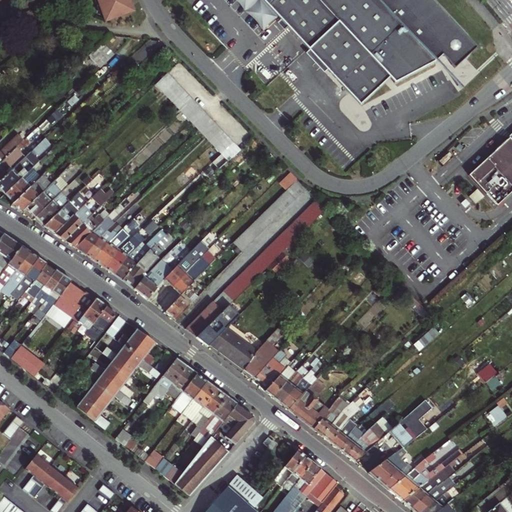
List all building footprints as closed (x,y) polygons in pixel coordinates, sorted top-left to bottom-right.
[(130,6),(129,6),(126,0),(116,0),(99,6),(105,23),(133,13),(130,6)] [(261,0),(254,0),(262,8),(266,5),(261,0)] [(442,55),(455,69),(476,48),(430,0),(261,0),(266,5),(309,50),(327,70),(360,105),(390,78),(394,84),(435,62),(442,55)] [(108,36),(76,32),(93,50),(108,36)] [(101,43),(88,56),(99,68),(113,55),(101,43)] [(327,70),(309,50),(305,53),(323,73),(327,70)] [(179,62),(170,53),(166,57),(174,66),(179,62)] [(163,95),(175,83),(166,74),(154,85),(163,95)] [(172,104),(184,92),(175,83),(163,95),(172,104)] [(180,113),(193,101),(184,92),(172,104),(180,113)] [(189,122),(201,110),(193,101),(180,113),(189,122)] [(62,115),(57,109),(50,115),(56,121),(62,115)] [(198,131),(210,119),(201,110),(189,122),(198,131)] [(205,138),(217,127),(210,119),(198,131),(205,138)] [(49,124),(45,120),(38,127),(42,131),(49,124)] [(212,145),(224,134),(217,127),(205,138),(212,145)] [(51,133),(45,138),(50,145),(57,139),(51,133)] [(221,154),(233,143),(224,134),(212,145),(221,154)] [(0,162),(18,145),(23,141),(17,135),(0,151),(0,162)] [(509,138),(468,176),(496,206),(511,191),(511,135),(511,136),(509,138)] [(0,190),(4,195),(32,168),(39,162),(35,158),(50,145),(45,138),(30,152),(12,169),(0,181),(0,190)] [(31,143),(26,138),(21,144),(25,148),(31,143)] [(227,161),(240,150),(233,143),(221,154),(227,161)] [(0,162),(0,181),(12,169),(10,166),(22,155),(19,151),(22,148),(18,145),(0,162)] [(248,151),(243,155),(245,157),(246,157),(255,149),(251,145),(246,149),(248,151)] [(246,157),(245,157),(236,167),(238,169),(249,160),(246,157)] [(221,168),(215,161),(204,172),(209,179),(221,168)] [(69,166),(65,162),(59,169),(63,173),(69,166)] [(199,175),(190,165),(183,173),(191,182),(199,175)] [(136,184),(149,174),(143,166),(130,177),(136,184)] [(12,203),(39,177),(32,168),(4,195),(12,203)] [(25,209),(56,179),(52,175),(47,179),(42,174),(39,177),(12,203),(10,206),(22,213),(25,209)] [(92,180),(87,176),(81,181),(85,186),(92,180)] [(34,218),(60,193),(68,186),(59,177),(56,179),(25,209),(34,218)] [(292,185),(300,194),(305,190),(297,181),(292,185)] [(287,190),(295,199),(300,194),(292,185),(287,190)] [(99,190),(91,198),(100,207),(112,195),(108,190),(104,194),(99,190)] [(282,195),(291,204),(295,199),(287,190),(282,195)] [(483,197),(476,190),(469,197),(476,204),(483,197)] [(43,227),(69,202),(60,193),(34,218),(43,227)] [(81,199),(77,194),(73,198),(77,203),(81,199)] [(277,200),(286,209),(291,204),(282,195),(277,200)] [(54,234),(83,206),(85,203),(81,199),(77,203),(73,198),(69,202),(43,227),(54,234)] [(126,199),(115,210),(118,214),(129,203),(126,199)] [(272,205),(281,213),(286,209),(277,200),(272,205)] [(325,210),(316,200),(311,205),(320,215),(325,210)] [(267,209),(276,218),(281,213),(272,205),(267,209)] [(320,215),(311,205),(307,210),(316,219),(320,215)] [(65,241),(82,224),(87,220),(92,215),(83,206),(54,234),(65,241)] [(262,214),(271,223),(276,218),(267,209),(262,214)] [(75,248),(107,217),(109,215),(104,210),(90,223),(85,227),(82,224),(65,241),(75,248)] [(316,219),(307,210),(302,214),(311,224),(316,219)] [(134,217),(130,212),(120,221),(125,226),(134,217)] [(257,219),(266,228),(271,223),(262,214),(257,219)] [(311,224),(302,214),(297,219),(307,228),(311,224)] [(99,237),(106,231),(106,230),(105,229),(112,222),(107,217),(75,248),(85,255),(99,237)] [(252,224),(261,232),(266,228),(257,219),(252,224)] [(307,228),(297,219),(293,223),(302,233),(307,228)] [(113,224),(112,222),(105,229),(106,230),(113,224)] [(148,234),(156,226),(152,222),(144,230),(148,234)] [(302,233),(293,223),(288,228),(297,237),(299,236),(302,233)] [(247,228),(256,237),(261,232),(252,224),(247,228)] [(99,237),(85,255),(94,261),(109,243),(122,229),(117,226),(111,232),(113,233),(112,235),(110,233),(106,231),(99,237)] [(243,233),(251,242),(256,237),(247,228),(243,233)] [(297,237),(288,228),(283,233),(293,242),(297,237)] [(105,268),(119,250),(116,249),(129,236),(122,229),(109,243),(94,261),(105,268)] [(149,250),(158,242),(166,235),(161,230),(145,246),(144,246),(141,249),(138,246),(127,256),(114,274),(123,280),(149,250)] [(127,256),(138,246),(145,240),(138,232),(119,250),(105,268),(114,274),(127,256)] [(238,238),(246,247),(251,242),(243,233),(238,238)] [(293,242),(283,233),(279,237),(288,247),(293,242)] [(0,237),(0,266),(4,269),(21,247),(2,234),(0,237)] [(173,242),(166,235),(158,242),(163,247),(165,250),(173,242)] [(279,276),(292,263),(286,257),(303,240),(299,236),(297,237),(293,242),(288,247),(283,251),(279,256),(274,260),(270,265),(268,266),(279,276)] [(288,247),(279,237),(274,242),(283,251),(288,247)] [(238,238),(233,243),(241,252),(246,247),(238,238)] [(134,289),(143,277),(141,276),(144,272),(158,257),(155,255),(158,252),(163,247),(158,242),(149,250),(123,280),(134,289)] [(172,287),(206,252),(208,250),(200,242),(177,265),(172,270),(163,279),(164,279),(172,287)] [(283,251),(274,242),(269,246),(279,256),(283,251)] [(279,256),(269,246),(265,251),(274,260),(279,256)] [(0,274),(0,291),(3,287),(29,253),(21,247),(4,269),(0,274)] [(274,260),(265,251),(260,255),(270,265),(274,260)] [(194,281),(214,261),(206,252),(172,287),(180,296),(182,293),(194,281)] [(315,260),(307,252),(301,259),(308,266),(315,260)] [(3,287),(0,291),(8,297),(10,295),(37,258),(29,253),(3,287)] [(270,265),(260,255),(256,260),(265,269),(268,266),(270,265)] [(33,282),(45,266),(46,264),(37,258),(10,295),(17,301),(33,282)] [(134,289),(147,300),(164,279),(163,279),(172,270),(162,259),(146,275),(143,277),(134,289)] [(265,269),(256,260),(251,265),(260,274),(265,269)] [(260,274),(251,265),(246,269),(256,279),(260,274)] [(31,303),(54,272),(45,266),(33,282),(17,301),(19,303),(24,298),(31,303)] [(256,279),(246,269),(242,274),(251,283),(256,279)] [(44,300),(63,276),(55,271),(54,272),(31,303),(35,306),(41,298),(44,300)] [(365,277),(361,272),(355,278),(360,283),(365,277)] [(251,283),(242,274),(237,278),(246,288),(251,283)] [(53,305),(70,282),(71,281),(63,276),(44,300),(48,303),(42,311),(38,308),(33,314),(41,320),(45,314),(53,305)] [(246,288),(237,278),(232,283),(242,292),(246,288)] [(95,299),(85,291),(84,292),(70,282),(53,305),(77,322),(95,299)] [(242,292),(232,283),(228,287),(237,297),(242,292)] [(237,297),(228,287),(223,292),(232,301),(237,297)] [(232,301),(223,292),(213,302),(222,312),(228,305),(232,301)] [(193,302),(182,293),(180,296),(178,298),(189,306),(193,302)] [(427,314),(411,296),(405,302),(421,320),(427,314)] [(189,306),(178,298),(164,312),(174,321),(189,306)] [(88,330),(106,307),(95,299),(77,322),(88,330)] [(222,312),(213,302),(185,329),(196,338),(222,312)] [(239,316),(228,305),(222,312),(196,338),(207,347),(210,345),(226,329),(239,316)] [(116,314),(106,307),(88,330),(85,334),(95,342),(116,314)] [(125,321),(118,316),(105,333),(112,338),(114,335),(125,321)] [(286,329),(281,325),(268,338),(257,352),(243,370),(255,379),(278,352),(271,346),(286,329)] [(439,334),(433,328),(414,345),(419,352),(439,334)] [(243,370),(257,352),(226,329),(210,345),(243,370)] [(133,353),(146,337),(137,330),(129,340),(121,334),(118,339),(117,341),(124,347),(133,353)] [(155,343),(146,337),(133,353),(149,365),(154,359),(147,354),(155,343)] [(405,340),(401,343),(407,350),(411,347),(405,340)] [(45,365),(21,346),(11,358),(36,377),(45,365)] [(133,353),(124,347),(117,355),(107,347),(102,354),(112,362),(121,369),(133,353)] [(286,368),(288,366),(290,363),(285,358),(286,356),(280,350),(278,352),(255,379),(267,388),(286,368)] [(173,357),(167,352),(153,369),(157,371),(160,374),(173,357)] [(149,365),(133,353),(121,369),(130,376),(138,365),(148,373),(149,371),(152,368),(149,365)] [(313,368),(317,364),(319,361),(316,358),(310,365),(313,368)] [(158,391),(163,396),(166,392),(186,367),(175,359),(143,401),(148,405),(155,395),(158,391)] [(121,369),(112,362),(104,371),(94,363),(90,368),(110,384),(121,369)] [(479,378),(480,377),(485,373),(475,363),(469,368),(479,378)] [(313,368),(304,377),(307,380),(320,367),(317,364),(313,368)] [(110,384),(90,368),(87,366),(85,370),(84,371),(97,381),(88,393),(97,400),(110,384)] [(286,368),(293,374),(295,372),(288,366),(286,368)] [(186,367),(166,392),(176,400),(196,374),(186,367)] [(491,367),(485,373),(490,379),(497,373),(491,367)] [(264,391),(273,398),(293,374),(286,368),(267,388),(264,391)] [(130,376),(121,369),(110,384),(128,398),(133,393),(123,385),(130,376)] [(273,398),(280,404),(302,379),(303,378),(296,372),(295,372),(293,374),(273,398)] [(490,379),(485,373),(480,377),(486,383),(490,379)] [(176,400),(174,402),(184,410),(206,382),(196,374),(176,400)] [(500,385),(495,378),(486,384),(491,391),(500,385)] [(304,391),(309,387),(311,386),(305,382),(302,379),(280,404),(288,410),(304,391)] [(311,386),(309,387),(319,394),(325,386),(317,380),(311,386)] [(184,410),(182,412),(192,420),(216,389),(206,382),(184,410)] [(110,384),(97,400),(106,407),(114,396),(124,404),(128,398),(110,384)] [(328,410),(316,401),(320,396),(319,394),(309,387),(304,391),(288,410),(313,430),(328,410)] [(191,434),(195,437),(199,433),(226,397),(216,389),(192,420),(191,422),(197,426),(191,434)] [(74,397),(69,393),(64,399),(72,405),(76,402),(72,399),(74,397)] [(97,400),(88,393),(76,408),(85,416),(97,400)] [(316,401),(328,410),(332,405),(320,396),(316,401)] [(342,427),(349,418),(365,405),(363,403),(357,396),(350,403),(346,406),(341,411),(321,436),(330,443),(342,427)] [(340,396),(337,399),(346,406),(350,403),(340,396)] [(226,397),(199,433),(208,440),(211,437),(223,421),(236,405),(226,397)] [(363,403),(365,405),(371,399),(369,397),(363,403)] [(313,430),(321,436),(341,411),(346,406),(337,399),(334,403),(336,405),(334,407),(332,405),(328,410),(313,430)] [(106,407),(97,400),(85,416),(104,431),(109,424),(99,416),(106,407)] [(429,406),(425,401),(412,412),(414,415),(421,409),(423,412),(429,406)] [(184,410),(174,402),(171,406),(181,414),(182,412),(184,410)] [(0,421),(3,418),(5,416),(9,411),(0,403),(0,421)] [(236,405),(223,421),(232,428),(224,437),(235,445),(254,424),(254,418),(236,405)] [(372,412),(368,416),(371,419),(383,409),(380,406),(372,412)] [(485,416),(489,421),(501,411),(498,406),(485,416)] [(425,431),(428,428),(430,427),(421,417),(425,414),(423,412),(421,409),(414,415),(412,412),(410,414),(425,431)] [(491,425),(495,422),(497,424),(506,417),(501,411),(489,421),(491,425)] [(389,432),(402,448),(425,431),(410,414),(392,429),(389,432)] [(12,422),(20,428),(23,423),(16,417),(12,422)] [(386,435),(389,432),(392,429),(382,417),(376,423),(386,435)] [(355,427),(357,425),(349,418),(342,427),(330,443),(338,449),(354,429),(355,427)] [(2,434),(10,440),(20,428),(12,422),(2,434)] [(365,434),(345,455),(354,462),(386,435),(376,423),(365,434)] [(430,427),(428,428),(432,432),(439,427),(435,423),(430,427)] [(345,455),(365,434),(355,427),(354,429),(338,449),(345,455)] [(131,436),(122,428),(114,438),(124,446),(131,436)] [(208,440),(199,433),(195,437),(193,441),(203,448),(208,440)] [(134,454),(138,448),(141,444),(132,436),(124,446),(134,454)] [(208,440),(203,448),(182,473),(174,485),(189,497),(228,453),(211,437),(208,440)] [(270,450),(275,444),(267,437),(262,443),(270,450)] [(144,462),(148,456),(138,448),(134,454),(144,462)] [(406,453),(402,449),(386,461),(374,469),(368,473),(382,485),(407,465),(401,460),(406,453)] [(163,458),(153,450),(148,456),(144,462),(154,470),(163,458)] [(462,454),(459,450),(429,474),(426,470),(394,495),(402,502),(440,472),(462,454)] [(267,488),(270,491),(276,484),(281,487),(282,486),(305,457),(297,451),(267,488)] [(388,490),(394,495),(426,470),(422,466),(426,463),(427,465),(437,457),(433,453),(424,460),(416,467),(412,470),(388,490)] [(370,462),(374,469),(386,461),(381,454),(370,462)] [(36,455),(25,470),(33,476),(22,489),(25,492),(28,494),(50,466),(36,455)] [(289,492),(312,464),(305,457),(282,486),(289,492)] [(413,464),(416,467),(424,460),(421,457),(413,464)] [(164,478),(173,466),(163,458),(154,470),(164,478)] [(307,498),(319,507),(337,484),(312,464),(289,492),(273,511),(287,511),(289,511),(290,511),(294,511),(295,511),(296,511),(307,498)] [(412,470),(407,465),(382,485),(388,490),(412,470)] [(63,477),(50,466),(28,494),(31,497),(34,499),(45,485),(52,491),(63,477)] [(182,473),(173,466),(164,478),(174,485),(182,473)] [(440,472),(402,502),(410,508),(446,480),(440,472)] [(236,476),(227,486),(253,508),(256,505),(262,498),(236,476)] [(511,511),(511,509),(504,500),(511,492),(511,476),(490,495),(478,504),(484,511),(511,511)] [(63,477),(52,491),(60,498),(49,511),(50,511),(58,511),(77,488),(63,477)] [(455,485),(449,477),(446,480),(410,508),(413,511),(420,511),(442,495),(455,485)] [(276,484),(270,491),(275,495),(281,487),(276,484)] [(115,495),(102,485),(98,491),(110,501),(115,495)] [(256,511),(253,508),(227,486),(204,511),(256,511)] [(316,510),(314,511),(328,511),(342,496),(334,489),(317,511),(316,510)] [(447,500),(442,495),(420,511),(437,511),(445,506),(452,500),(449,497),(447,500)] [(4,497),(0,502),(0,511),(3,511),(11,503),(5,498),(4,497)] [(11,503),(3,511),(14,511),(18,508),(11,503)]
